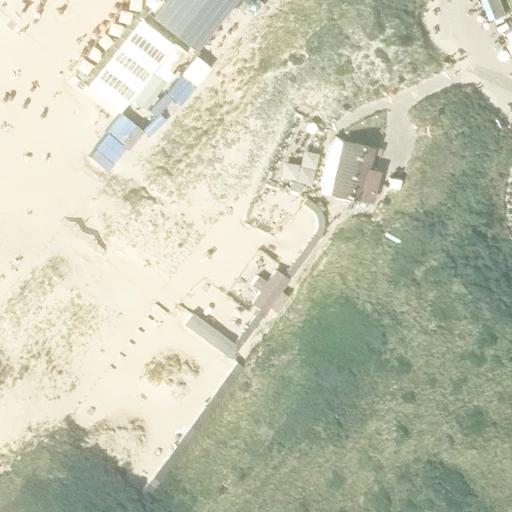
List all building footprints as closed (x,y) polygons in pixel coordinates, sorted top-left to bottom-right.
[(163,0),(151,16),(195,51),(235,0),(163,0)] [(358,168),(363,147),(337,141),(325,192),(363,201),(370,171),(358,168)] [(289,181),(287,189),(298,193),(300,184),(289,181)] [(290,275),(320,235),(323,226),(323,219),(320,211),(313,204),(305,198),(301,202),(308,207),(315,213),(316,222),(314,231),(305,244),(284,272),(290,275)] [(287,279),(275,270),(266,281),(256,274),(247,285),(257,292),(249,303),(263,313),(268,307),(275,313),(287,297),(280,291),(287,279)] [(260,316),(255,313),(232,343),(191,313),(182,324),(230,359),(260,316)] [(242,367),(235,363),(141,492),(148,497),(242,367)]
